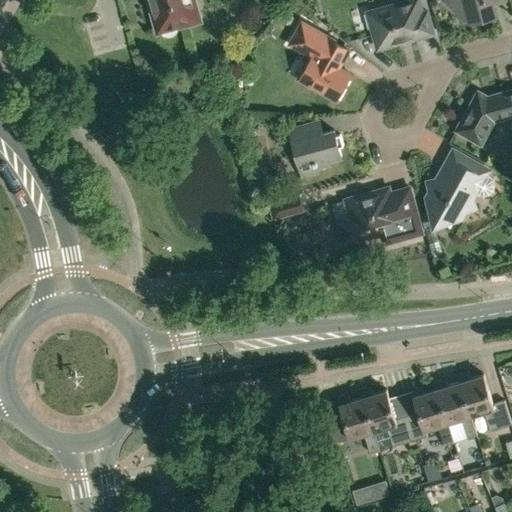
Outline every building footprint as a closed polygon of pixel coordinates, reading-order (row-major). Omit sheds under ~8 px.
[(176,31),(177,27),(199,20),(193,0),(147,0),(157,32),(160,31),(163,35),(168,36),(173,35),(176,31)] [(422,12),(418,0),(409,0),(368,12),(378,48),(433,32),(427,11),(422,12)] [(496,15),(493,4),(506,0),(505,0),(447,0),(448,4),(461,14),(468,12),(471,21),(496,15)] [(349,50),(327,38),(328,36),(301,21),(293,37),(314,49),(313,50),(315,54),(300,80),(336,100),(350,74),(339,67),(349,50)] [(511,114),(511,89),(487,97),(478,91),(456,130),(481,143),(494,120),(511,114)] [(306,138),(303,125),(289,129),(302,176),(318,172),(317,168),(330,164),(329,160),(342,157),(334,130),(306,138)] [(481,196),(489,194),(493,190),(494,184),(493,177),(487,171),(488,169),(451,148),(432,181),(428,182),(431,191),(427,197),(435,224),(462,217),(464,213),(478,210),(473,196),(474,195),(481,196)] [(422,232),(409,187),(390,192),(389,187),(346,199),(351,219),(337,223),(342,243),(381,232),(384,243),(422,232)] [(273,219),(304,211),(299,193),(268,202),(273,219)] [(492,403),(483,374),(469,378),(468,373),(463,374),(462,371),(457,373),(460,381),(470,415),(484,411),(490,430),(511,423),(504,400),(492,403)] [(470,415),(460,381),(446,385),(445,380),(440,381),(439,378),(433,380),(436,388),(446,423),(461,418),(467,437),(476,434),(470,415)] [(452,442),(446,423),(436,388),(423,392),(421,387),(417,388),(416,385),(411,387),(418,410),(406,414),(414,439),(427,435),(425,429),(438,425),(444,444),(452,442)] [(360,388),(362,395),(373,430),(387,426),(393,445),(414,439),(406,414),(394,418),(385,388),(373,392),(372,387),(366,389),(366,387),(360,388)] [(348,394),(343,396),(342,394),(337,395),(350,437),(363,433),(369,452),(379,449),(373,430),(362,395),(350,399),(348,394)] [(370,500),(365,486),(353,490),(357,504),(370,500)] [(509,511),(505,501),(495,506),(497,511),(509,511)]
